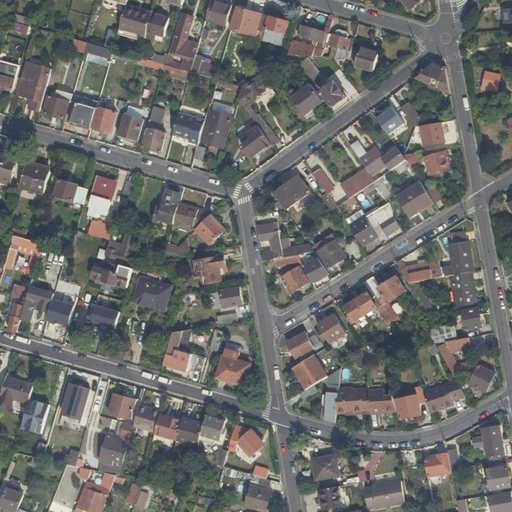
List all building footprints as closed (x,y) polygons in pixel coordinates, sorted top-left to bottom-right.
[(232,6),(212,0),(206,21),(226,26),(232,6)] [(403,0),(412,10),(422,0),(403,0)] [(127,7),(121,29),(146,36),(153,14),(127,7)] [(238,8),(232,30),(252,35),(258,36),(260,30),(264,15),(258,14),(258,13),(238,8)] [(168,59),(166,65),(192,72),(196,57),(199,47),(186,43),(194,16),(184,13),(173,52),(187,57),(184,66),(173,62),(174,56),(172,54),(169,53),(168,59)] [(12,14),(10,21),(21,24),(26,25),(28,19),(12,14)] [(146,36),(146,37),(154,39),(155,34),(165,37),(170,19),(153,14),(146,36)] [(290,22),(265,15),(264,15),(260,30),(267,32),(265,41),(283,46),(287,34),(290,22)] [(324,43),(327,33),(315,30),(317,25),(311,23),(309,28),(303,26),(300,35),(310,38),(309,44),(318,47),(320,42),(324,43)] [(207,41),(212,32),(206,29),(201,37),(207,41)] [(350,58),(351,52),(355,40),(349,39),(350,35),(349,32),(341,29),(338,31),(337,35),(330,33),(327,44),(332,45),(340,48),(337,58),(350,58)] [(75,39),(72,50),(85,54),(88,43),(75,39)] [(106,41),(104,48),(114,50),(115,51),(116,44),(106,41)] [(293,42),(289,55),(314,57),(316,48),(293,42)] [(104,48),(89,43),(86,52),(112,59),(112,58),(114,50),(104,48)] [(328,57),(337,58),(340,48),(332,45),(328,57)] [(316,48),(314,57),(323,57),(325,51),(316,48)] [(374,71),(380,54),(361,49),(356,66),(374,71)] [(115,51),(114,50),(112,58),(138,65),(140,57),(115,51)] [(159,59),(158,63),(166,65),(168,59),(157,56),(157,58),(159,59)] [(196,57),(192,72),(201,75),(215,79),(217,80),(220,70),(201,64),(202,58),(196,57)] [(309,58),(298,66),(312,85),(319,94),(324,91),(336,106),(348,98),(335,82),(327,88),(323,83),(326,80),(309,58)] [(158,63),(149,60),(148,66),(164,71),(164,70),(166,65),(158,63)] [(0,61),(0,85),(14,89),(20,66),(0,61)] [(27,108),(41,112),(52,71),(26,64),(17,96),(25,98),(28,92),(32,93),(27,108)] [(431,84),(451,93),(447,69),(435,64),(417,78),(428,83),(427,86),(430,87),(431,84)] [(166,65),(164,70),(190,78),(192,72),(166,65)] [(503,75),(486,72),(483,89),(499,92),(503,75)] [(242,73),(238,86),(244,87),(247,74),(242,73)] [(263,74),(244,87),(240,100),(259,126),(263,123),(250,105),(256,100),(256,98),(265,92),(269,98),(270,97),(271,98),(277,94),(263,74)] [(306,117),(325,102),(319,94),(312,85),(293,100),(306,117)] [(70,102),(72,103),(74,95),(74,94),(58,90),(56,98),(50,96),(45,113),(65,119),(70,102)] [(72,103),(66,122),(71,123),(74,112),(78,113),(75,125),(91,130),(92,127),(97,108),(77,103),(79,96),(74,95),(72,103)] [(98,107),(99,102),(79,96),(77,103),(97,108),(98,107)] [(497,109),(496,102),(483,104),(485,111),(497,109)] [(410,104),(403,109),(416,127),(421,126),(427,125),(420,116),(419,116),(410,104)] [(129,106),(126,115),(142,119),(145,111),(129,106)] [(391,106),(376,117),(388,134),(404,123),(391,106)] [(98,107),(97,108),(92,127),(112,133),(118,112),(98,107)] [(225,149),(234,117),(211,110),(202,142),(225,149)] [(180,113),(174,136),(190,141),(190,142),(199,146),(206,120),(180,113)] [(142,119),(126,115),(119,135),(139,140),(145,120),(142,119)] [(150,119),(149,126),(150,126),(144,147),(161,153),(167,134),(152,129),(152,127),(153,127),(155,121),(150,119)] [(273,144),(274,147),(283,141),(268,120),(263,123),(259,126),(273,144)] [(446,142),(443,123),(427,125),(421,126),(425,146),(446,142)] [(273,144),(259,126),(249,133),(250,136),(246,139),(248,141),(243,144),(250,155),(253,153),(256,156),(273,144)] [(205,148),(199,147),(195,159),(202,161),(205,148)] [(396,169),(407,161),(398,149),(384,160),(377,149),(361,160),(367,169),(373,178),(389,166),(393,171),(396,169)] [(19,158),(0,152),(0,178),(12,182),(19,158)] [(421,155),(421,153),(405,156),(408,160),(411,164),(418,159),(417,156),(421,155)] [(450,169),(445,153),(427,158),(431,175),(450,169)] [(412,166),(411,164),(408,160),(407,161),(396,169),(400,174),(408,169),(413,176),(417,174),(412,166)] [(21,188),(45,194),(52,170),(28,163),(21,188)] [(374,184),(376,182),(373,178),(367,169),(351,181),(351,182),(343,187),(350,199),(374,184)] [(321,170),(315,174),(330,196),(337,191),(321,170)] [(300,176),(276,193),(288,210),(312,192),(300,176)] [(380,195),(384,198),(391,193),(384,184),(387,182),(384,177),(376,182),(374,184),(377,189),(380,195)] [(99,210),(98,213),(107,216),(116,183),(99,179),(91,207),(99,210)] [(85,205),(89,190),(80,187),(81,186),(61,180),(56,196),(85,205)] [(137,184),(127,181),(123,193),(133,196),(137,184)] [(435,203),(428,192),(421,181),(400,194),(413,216),(435,203)] [(366,196),(377,189),(374,184),(363,191),(366,196)] [(435,203),(435,204),(442,199),(435,187),(428,192),(435,203)] [(164,207),(160,222),(173,226),(182,194),(169,190),(164,207)] [(322,199),(334,212),(349,198),(344,192),(335,201),(328,194),(322,199)] [(279,201),(275,204),(281,213),(285,210),(279,201)] [(180,204),(175,220),(199,227),(196,230),(197,230),(213,215),(212,215),(213,214),(180,204)] [(382,242),(402,229),(397,221),(391,205),(391,204),(368,219),(380,238),(382,242)] [(164,207),(159,205),(154,220),(160,222),(164,207)] [(213,215),(197,230),(211,244),(226,229),(213,215)] [(373,242),(380,238),(368,219),(366,217),(350,226),(364,248),(371,243),(369,239),(370,238),(373,242)] [(93,222),(89,236),(110,242),(114,228),(93,222)] [(274,224),(259,227),(261,241),(274,239),(273,233),(275,233),(274,224)] [(8,233),(15,235),(28,239),(29,234),(9,228),(8,233)] [(458,268),(443,271),(443,278),(453,276),(473,273),(474,272),(469,243),(468,243),(466,233),(452,236),(453,246),(459,245),(460,248),(452,250),(454,265),(457,265),(458,268)] [(105,261),(115,264),(117,259),(129,262),(136,236),(127,234),(122,252),(108,248),(105,261)] [(15,235),(13,244),(42,253),(44,244),(36,241),(32,240),(28,239),(15,235)] [(341,245),(338,241),(320,252),(331,269),(349,258),(343,248),(345,247),(343,244),(341,245)] [(315,252),(311,245),(286,250),(263,254),(265,262),(267,261),(274,260),(281,259),(294,256),(299,255),(306,254),(309,253),(315,252)] [(167,250),(164,259),(180,256),(179,248),(167,250)] [(7,266),(6,268),(12,269),(17,250),(11,249),(7,266)] [(35,275),(40,256),(36,255),(33,267),(31,266),(29,274),(35,275)] [(220,268),(224,267),(227,266),(226,256),(195,261),(197,272),(203,271),(206,285),(222,283),(220,268)] [(295,263),(294,256),(281,259),(281,260),(279,260),(280,263),(282,263),(282,265),(295,263)] [(133,269),(137,270),(141,259),(135,257),(132,269),(133,269)] [(274,260),(275,267),(282,265),(282,263),(280,263),(279,260),(281,260),(281,259),(274,260)] [(407,268),(402,271),(406,278),(409,283),(415,282),(443,278),(443,271),(442,269),(437,259),(421,262),(421,265),(407,268)] [(274,260),(267,261),(268,268),(275,267),(274,260)] [(326,277),(318,261),(306,267),(314,283),(326,277)] [(128,287),(131,277),(122,275),(124,269),(109,265),(107,271),(96,268),(93,278),(128,287)] [(310,283),(300,267),(282,277),(292,294),(310,283)] [(56,292),(56,293),(63,295),(70,270),(63,268),(60,279),(56,292)] [(473,273),(453,276),(458,308),(463,307),(478,305),(473,273)] [(381,288),(375,278),(368,282),(373,290),(383,306),(390,317),(393,321),(398,318),(388,304),(407,292),(398,277),(381,288)] [(56,292),(60,279),(53,278),(49,290),(56,292)] [(155,304),(167,307),(172,287),(142,278),(135,302),(154,307),(155,304)] [(373,290),(368,282),(361,286),(367,294),(369,293),(373,290)] [(415,282),(409,283),(421,301),(425,299),(425,298),(415,282)] [(29,296),(31,288),(16,284),(13,296),(20,299),(22,294),(29,296)] [(244,305),(241,288),(222,291),(225,308),(244,305)] [(218,294),(217,289),(185,296),(183,303),(213,297),(213,295),(218,294)] [(379,308),(383,306),(373,290),(369,293),(379,308)] [(351,325),(378,309),(379,308),(369,293),(367,294),(346,307),(352,316),(348,319),(351,325)] [(26,305),(22,320),(31,323),(38,302),(28,299),(26,305)] [(425,299),(421,301),(429,313),(433,311),(425,299)] [(9,330),(18,333),(22,320),(26,305),(18,303),(9,330)] [(393,308),(399,315),(404,311),(398,303),(393,308)] [(378,309),(385,320),(390,317),(383,306),(379,308),(378,309)] [(351,332),(334,307),(325,312),(340,336),(342,334),(344,337),(351,332)] [(458,308),(456,309),(457,314),(464,313),(465,320),(463,320),(463,324),(466,323),(468,331),(484,328),(481,316),(490,314),(489,307),(480,309),(480,308),(464,311),(463,307),(458,308)] [(227,324),(238,322),(237,314),(218,317),(219,325),(227,324)] [(394,322),(393,321),(390,317),(385,320),(389,326),(394,322)] [(428,330),(437,344),(452,341),(459,340),(456,325),(428,330)] [(211,349),(219,351),(224,332),(217,329),(211,349)] [(173,336),(173,337),(166,364),(187,371),(192,354),(178,351),(180,344),(184,345),(186,338),(182,337),(184,331),(174,333),(173,336)] [(311,338),(307,333),(289,342),(293,351),(296,350),(300,358),(322,346),(316,335),(311,338)] [(459,340),(452,341),(441,348),(449,363),(456,359),(450,349),(460,343),(462,350),(472,348),(472,346),(486,343),(485,336),(459,340)] [(103,342),(98,356),(108,359),(112,344),(103,342)] [(228,342),(224,357),(239,361),(243,346),(239,345),(239,347),(232,345),(232,343),(228,342)] [(441,351),(437,344),(430,345),(435,354),(441,351)] [(371,356),(375,355),(370,347),(367,349),(371,356)] [(401,359),(399,351),(388,353),(390,361),(401,359)] [(327,379),(330,377),(316,355),(296,369),(309,390),(314,386),(327,379)] [(239,361),(224,357),(218,378),(246,386),(252,365),(239,361)] [(200,375),(204,360),(197,358),(193,373),(200,375)] [(475,378),(471,385),(487,393),(497,374),(477,364),(471,377),(475,378)] [(341,387),(343,369),(330,377),(327,379),(331,386),(330,386),(329,392),(328,407),(327,420),(337,423),(340,387),(341,387)] [(62,374),(48,370),(43,386),(57,390),(62,374)] [(35,386),(8,378),(3,396),(30,404),(35,386)] [(425,394),(428,402),(432,415),(456,406),(454,402),(467,396),(458,381),(425,394)] [(64,415),(83,420),(92,390),(72,384),(64,415)] [(314,386),(309,390),(302,394),(305,400),(318,392),(314,386)] [(425,394),(423,387),(416,388),(418,396),(398,400),(403,420),(423,415),(420,404),(428,402),(425,394)] [(370,390),(370,389),(351,390),(351,388),(341,388),(339,413),(352,412),(353,413),(372,412),(370,390)] [(395,401),(394,395),(387,395),(386,389),(370,390),(372,412),(397,410),(395,401)] [(131,420),(137,400),(115,394),(110,413),(131,420)] [(305,400),(302,394),(293,399),(298,406),(305,400)] [(30,403),(30,404),(27,413),(37,416),(40,406),(30,403)] [(135,426),(157,432),(162,416),(163,413),(140,407),(135,426)] [(81,425),(83,420),(64,415),(63,420),(81,425)] [(156,435),(178,441),(179,439),(184,422),(162,416),(157,432),(156,435)] [(205,425),(202,435),(220,440),(226,421),(208,416),(205,425)] [(184,422),(179,439),(200,445),(202,435),(205,425),(184,419),(184,422)] [(115,460),(125,463),(135,427),(121,423),(116,438),(108,436),(101,463),(114,466),(115,460)] [(506,455),(501,427),(484,430),(485,437),(475,439),(476,448),(487,447),(488,457),(506,455)] [(236,428),(230,452),(239,454),(241,443),(253,456),(265,447),(261,442),(262,441),(255,432),(236,428)] [(458,449),(449,451),(449,454),(452,470),(459,469),(461,468),(458,449)] [(73,450),(69,465),(77,466),(81,452),(73,450)] [(217,465),(225,467),(229,453),(222,450),(217,465)] [(452,470),(449,454),(427,458),(430,477),(453,473),(452,470)] [(340,476),(336,455),(313,459),(317,480),(340,476)] [(374,458),(360,461),(364,480),(378,477),(374,458)] [(257,467),(254,475),(256,476),(268,479),(270,471),(257,467)] [(511,486),(509,467),(490,470),(493,489),(511,486)] [(79,478),(89,480),(92,470),(82,468),(79,478)] [(452,470),(453,473),(454,479),(460,478),(459,469),(452,470)] [(268,479),(256,476),(247,507),(264,511),(267,511),(274,491),(271,490),(274,481),(268,479)] [(12,481),(6,478),(0,492),(0,505),(6,508),(4,511),(17,511),(25,494),(18,492),(19,488),(10,484),(12,481)] [(86,489),(80,507),(83,508),(85,509),(92,511),(102,511),(115,481),(110,480),(105,491),(98,489),(96,492),(86,489)] [(144,483),(142,488),(167,494),(169,488),(165,488),(144,483)] [(403,483),(365,488),(369,511),(406,504),(403,483)] [(127,502),(135,506),(136,503),(141,491),(142,488),(134,485),(127,502)] [(339,486),(322,489),(326,509),(343,506),(339,486)] [(169,488),(167,494),(166,495),(176,499),(179,491),(169,488)] [(141,491),(136,503),(142,506),(147,494),(141,491)] [(511,511),(511,492),(492,495),(494,511),(511,511)] [(200,503),(214,506),(216,499),(203,496),(200,503)] [(459,511),(466,511),(464,500),(458,501),(459,511)]
